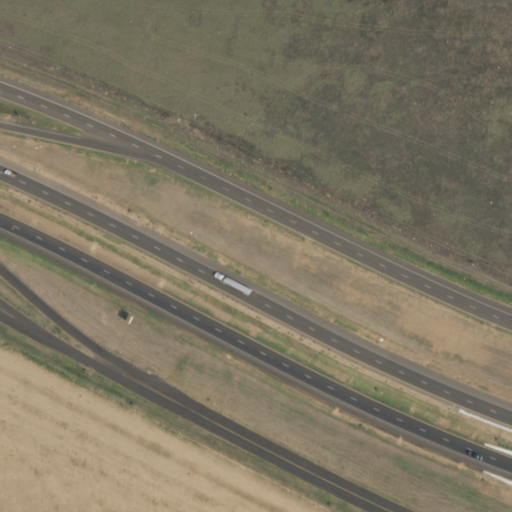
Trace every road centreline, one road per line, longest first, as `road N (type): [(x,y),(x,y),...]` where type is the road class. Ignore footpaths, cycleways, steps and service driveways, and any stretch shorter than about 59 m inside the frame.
road 1 (motorway): [(511,426),(0,169)]
road 2 (motorway): [(0,220),(399,419),(511,464)]
road 3 (trunk): [(511,322),(194,169)]
road 4 (tertiary): [(176,407),(387,511)]
road 5 (tertiary): [(176,407),(0,267)]
road 6 (tertiary): [(194,169),(0,87)]
road 7 (tertiary): [(0,315),(176,407)]
road 8 (motorway): [(194,169),(0,127)]
